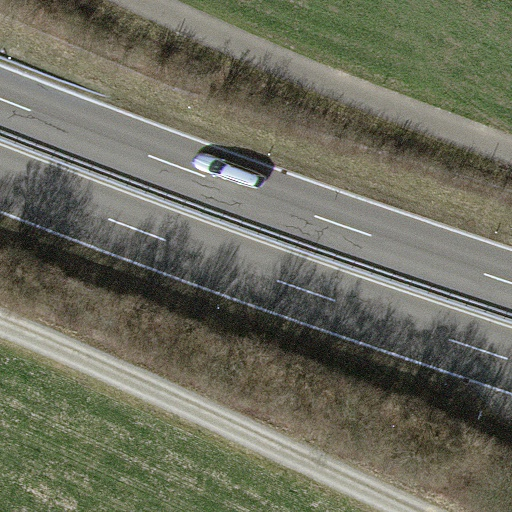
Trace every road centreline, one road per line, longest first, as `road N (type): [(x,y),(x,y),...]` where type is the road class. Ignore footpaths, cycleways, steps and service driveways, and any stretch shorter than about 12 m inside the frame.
road 1 (trunk): [(511,283),(0,98)]
road 2 (trunk): [(0,177),(511,361)]
road 3 (track): [(0,322),(413,511)]
road 4 (track): [(140,0),(389,108),(511,149)]
